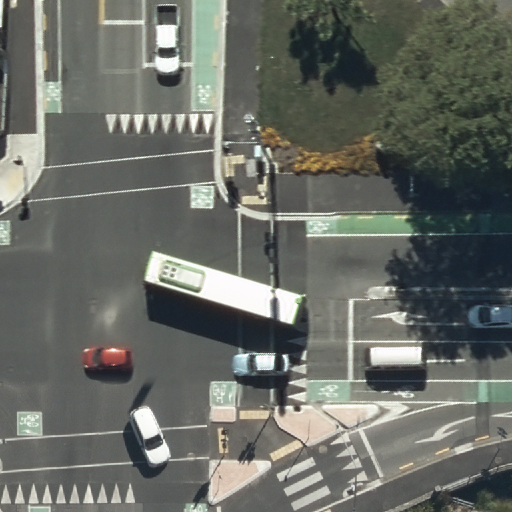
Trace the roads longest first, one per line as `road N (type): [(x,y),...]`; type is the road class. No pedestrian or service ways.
road 1 (secondary): [(115,312),(511,307)]
road 2 (secondary): [(115,312),(122,0)]
road 3 (secondary): [(511,413),(325,469),(249,511)]
road 4 (secondary): [(116,511),(115,312)]
